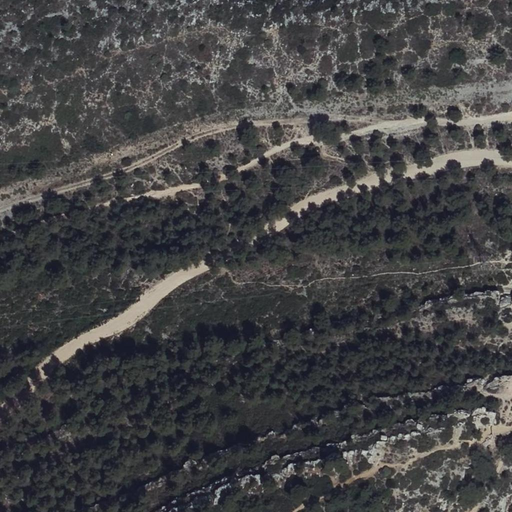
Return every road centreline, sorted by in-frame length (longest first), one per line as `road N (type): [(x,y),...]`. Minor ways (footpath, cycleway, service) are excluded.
road 1 (track): [(0,406),(155,295),(290,218),(381,179),(470,158),(511,160)]
road 2 (track): [(0,213),(207,132),(406,120)]
